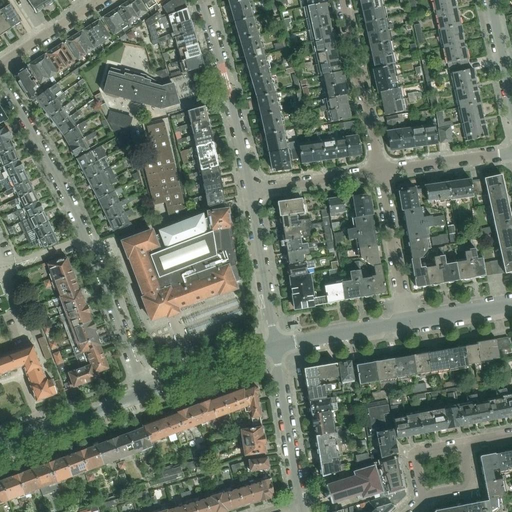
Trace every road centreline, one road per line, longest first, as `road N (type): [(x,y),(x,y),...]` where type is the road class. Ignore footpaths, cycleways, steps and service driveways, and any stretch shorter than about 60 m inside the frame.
road 1 (residential): [(0,79),(87,242),(147,391)]
road 2 (residential): [(202,0),(250,192)]
road 3 (residential): [(379,175),(344,0)]
road 4 (residential): [(297,508),(275,348)]
road 5 (residential): [(250,192),(275,348)]
road 6 (residential): [(147,391),(0,446)]
road 7 (residential): [(408,321),(379,175)]
road 8 (residential): [(408,321),(275,348)]
road 9 (residential): [(275,348),(147,391)]
road 10 (residential): [(511,155),(379,175)]
road 11 (residential): [(379,175),(250,192)]
